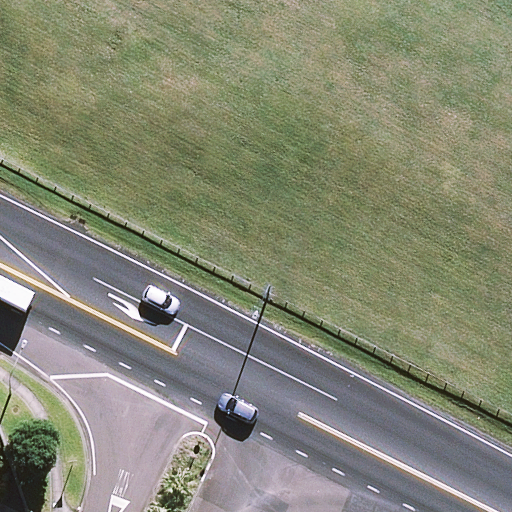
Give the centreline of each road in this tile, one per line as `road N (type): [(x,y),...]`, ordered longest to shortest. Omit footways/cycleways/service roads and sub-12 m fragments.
road 1 (secondary): [(280,394),(511,511)]
road 2 (secondary): [(0,255),(181,345)]
road 3 (residential): [(115,511),(181,345)]
road 4 (residential): [(280,394),(221,511)]
